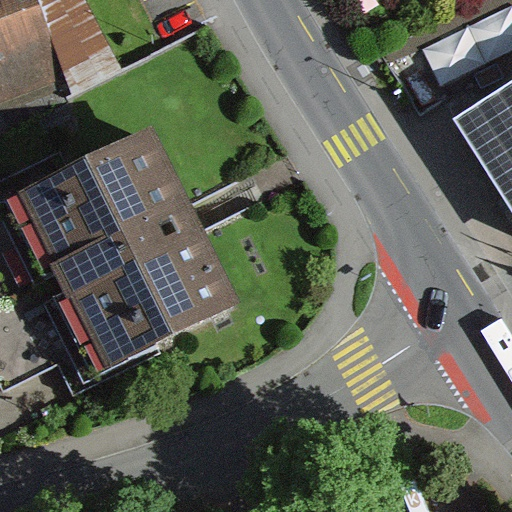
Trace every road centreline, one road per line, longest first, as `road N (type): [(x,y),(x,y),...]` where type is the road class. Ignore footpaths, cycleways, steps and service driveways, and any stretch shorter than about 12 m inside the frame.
road 1 (residential): [(0,503),(139,470),(301,404),(460,315)]
road 2 (residential): [(268,0),(460,315)]
